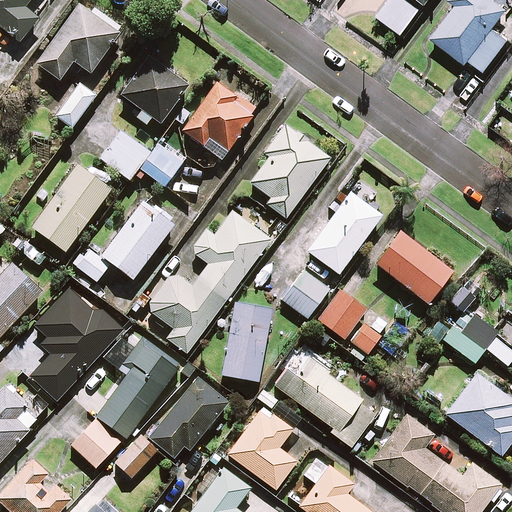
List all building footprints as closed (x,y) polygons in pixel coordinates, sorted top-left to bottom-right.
[(33,0),(0,0),(0,28),(21,45),(39,21),(25,10),(33,0)] [(420,12),(404,0),(390,0),(378,16),(402,35),(420,12)] [(511,3),(511,1),(510,0),(453,0),(454,0),(459,4),(432,39),(466,64),(468,60),(484,72),(508,41),(493,29),(511,3)] [(123,31),(83,3),(38,66),(61,82),(74,63),(91,75),(123,31)] [(190,87),(149,58),(121,97),(141,111),(136,118),(147,126),(152,119),(162,126),(190,87)] [(257,111),(217,84),(183,133),(223,161),(257,111)] [(96,98),(80,86),(57,118),(73,129),(96,98)] [(330,160),(286,127),(265,155),(270,158),(251,185),(271,199),(267,206),(286,220),(330,160)] [(150,155),(121,133),(101,160),(130,182),(150,155)] [(154,154),(142,171),(136,178),(140,182),(146,174),(165,188),(177,172),(154,154)] [(111,192),(78,168),(33,229),(66,253),(111,192)] [(376,194),(360,182),(308,253),(339,276),(382,218),(367,207),(376,194)] [(176,225),(145,202),(103,258),(133,281),(176,225)] [(150,304),(152,313),(175,330),(168,340),(187,354),(271,242),(232,213),(214,237),(207,232),(192,252),(210,266),(193,287),(180,277),(170,278),(150,304)] [(454,272),(402,233),(376,266),(428,306),(454,272)] [(111,266),(88,247),(74,265),(97,283),(111,266)] [(0,340),(43,293),(10,264),(0,275),(0,340)] [(329,291),(304,272),(282,301),(308,320),(329,291)] [(95,315),(69,291),(36,327),(49,339),(43,346),(53,355),(32,378),(58,402),(123,332),(99,310),(95,315)] [(366,312),(340,292),(319,322),(345,341),(366,312)] [(272,312),(235,305),(223,377),(259,383),(272,312)] [(454,328),(444,340),(475,365),(497,334),(475,317),(462,334),(454,328)] [(511,319),(498,337),(511,347),(511,319)] [(450,329),(439,321),(426,336),(437,345),(450,329)] [(412,334),(400,323),(379,344),(391,356),(412,334)] [(380,340),(363,327),(351,343),(368,356),(380,340)] [(181,366),(143,339),(125,364),(132,369),(97,419),(127,441),(181,366)] [(275,386),(333,430),(331,433),(351,449),(354,445),(376,417),(360,405),(362,401),(308,361),(297,376),(288,369),(275,386)] [(511,442),(511,403),(476,376),(446,416),(501,457),(511,442)] [(229,404),(197,378),(148,438),(180,464),(229,404)] [(26,407),(6,388),(0,394),(0,464),(29,433),(14,420),(26,407)] [(293,431),(262,409),(228,456),(276,491),(297,462),(279,450),(293,431)] [(436,433),(409,414),(373,462),(440,511),(482,511),(500,487),(472,466),(463,478),(424,449),(436,433)] [(120,444),(96,421),(72,446),(96,469),(120,444)] [(158,452),(142,436),(116,463),(132,479),(158,452)] [(354,485),(317,458),(304,476),(316,485),(300,508),(305,511),(369,511),(347,495),(354,485)] [(61,511),(73,499),(33,462),(0,497),(0,502),(10,511),(61,511)] [(234,511),(250,490),(223,471),(193,511),(234,511)] [(117,511),(103,499),(91,511),(117,511)]
